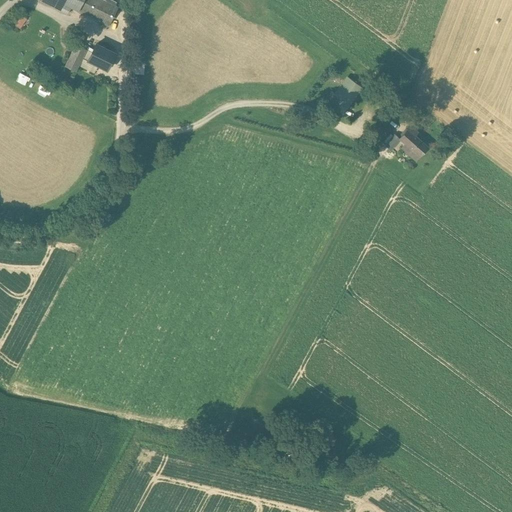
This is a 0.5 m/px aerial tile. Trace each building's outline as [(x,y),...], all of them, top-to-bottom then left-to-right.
[(40,0),(40,1),(67,15),(70,7),(108,26),(109,26),(118,7),(115,6),(117,3),(110,0),(107,0),(107,2),(103,0),(40,0)] [(10,22),(20,29),(26,18),(16,12),(10,22)] [(64,65),(76,71),(86,50),(75,44),(64,65)] [(86,50),(82,58),(87,60),(104,69),(112,52),(95,44),(92,49),(88,47),(86,50)] [(332,89),(326,97),(329,100),(327,102),(342,113),(361,86),(346,75),(335,91),(332,89)] [(397,111),(400,107),(391,100),(388,104),(397,111)] [(405,143),(402,148),(415,159),(427,146),(414,135),(417,131),(410,126),(399,138),(405,143)]
